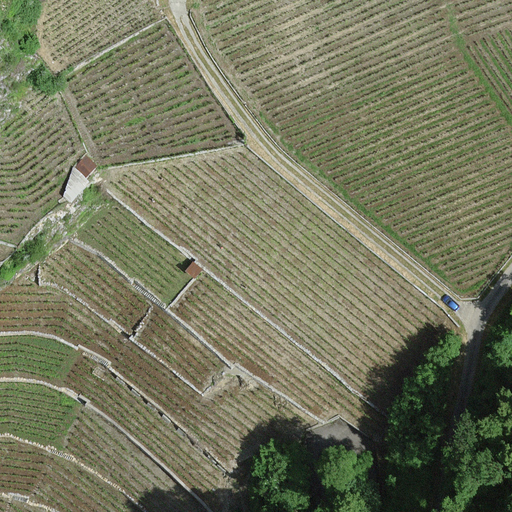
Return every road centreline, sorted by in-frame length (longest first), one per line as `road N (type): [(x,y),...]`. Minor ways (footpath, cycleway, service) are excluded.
road 1 (track): [(181,0),(187,31),(270,153),(479,321)]
road 2 (unclassified): [(511,273),(479,321),(439,511)]
road 3 (unclassified): [(376,511),(368,460),(340,432),(328,432),(312,452),(321,511)]
